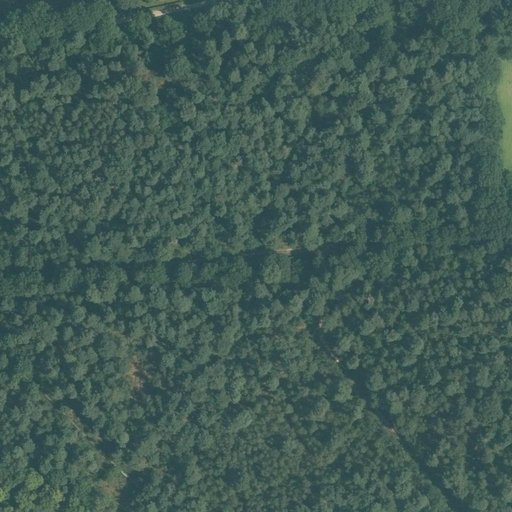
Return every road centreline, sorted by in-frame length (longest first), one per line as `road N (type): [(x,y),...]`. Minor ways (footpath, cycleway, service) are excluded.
road 1 (track): [(380,240),(0,277)]
road 2 (track): [(456,511),(320,326),(317,313),(380,240)]
road 3 (track): [(0,39),(215,0)]
road 4 (track): [(511,236),(380,240)]
